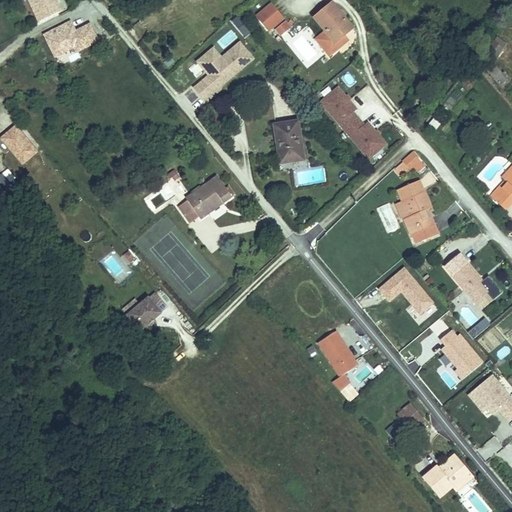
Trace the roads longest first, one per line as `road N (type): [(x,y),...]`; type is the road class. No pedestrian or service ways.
road 1 (residential): [(511,501),(298,245)]
road 2 (residential): [(298,245),(93,0)]
road 3 (residential): [(511,252),(415,144),(298,245)]
